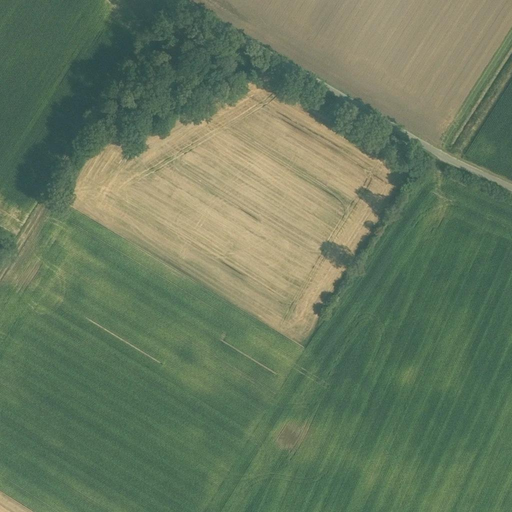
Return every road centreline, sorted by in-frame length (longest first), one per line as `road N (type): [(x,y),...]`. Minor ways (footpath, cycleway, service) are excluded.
road 1 (unclassified): [(173,0),(430,151),(511,188)]
road 2 (track): [(0,273),(174,1)]
